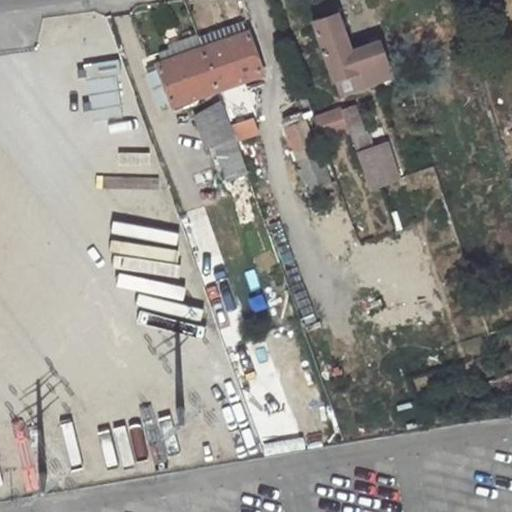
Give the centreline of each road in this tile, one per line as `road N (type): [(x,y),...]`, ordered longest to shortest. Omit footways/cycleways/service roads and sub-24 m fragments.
road 1 (unknown): [(257,0),(273,55),(274,176),(345,328)]
road 2 (unknown): [(120,0),(156,103),(204,194)]
